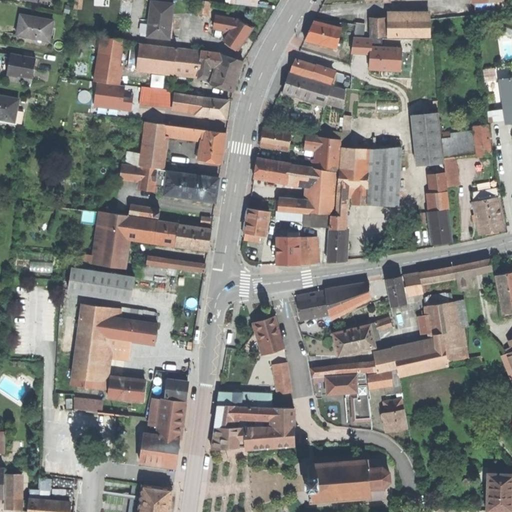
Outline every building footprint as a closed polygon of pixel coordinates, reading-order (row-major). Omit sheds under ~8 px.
[(198,14),(208,15),(210,2),(199,0),(198,14)] [(148,37),(169,39),(170,24),(172,4),(151,2),(149,21),(148,37)] [(52,22),(20,16),(19,24),(16,36),(49,42),(52,22)] [(214,28),(224,30),(225,18),(216,16),(214,28)] [(371,36),(386,36),(386,17),(371,17),(371,36)] [(238,20),(225,18),(224,30),(229,34),(238,20)] [(388,36),(407,36),(408,18),(388,18),(388,36)] [(414,18),(414,36),(430,36),(431,18),(414,18)] [(229,34),(224,41),(239,50),(247,39),(254,28),(239,19),(238,20),(229,34)] [(140,36),(148,37),(149,21),(142,20),(140,36)] [(337,47),(342,28),(314,21),(309,30),(305,39),(337,47)] [(354,36),(362,37),(364,23),(356,22),(354,36)] [(95,81),(103,82),(105,62),(108,38),(100,37),(95,81)] [(121,64),(122,52),(123,42),(124,42),(124,40),(108,38),(105,62),(121,64)] [(122,52),(130,53),(132,43),(124,42),(123,42),(122,52)] [(128,68),(200,77),(201,65),(202,51),(132,43),(130,53),(128,68)] [(202,51),(201,65),(216,67),(220,53),(202,51)] [(211,84),(234,92),(239,77),(244,61),(220,53),(216,67),(211,84)] [(35,59),(11,55),(9,64),(8,75),(32,78),(35,59)] [(290,71),(312,77),(316,65),(296,59),(293,64),(290,71)] [(118,84),(121,64),(105,62),(103,82),(118,84)] [(203,81),(211,84),(216,67),(201,65),(200,77),(199,78),(204,78),(203,81)] [(319,82),(289,73),(286,82),(283,92),(313,101),(319,82)] [(511,122),(511,78),(502,79),(507,123),(511,122)] [(345,90),(329,85),(325,100),(345,105),(345,90)] [(142,102),(165,104),(166,92),(167,89),(144,86),(142,102)] [(174,109),(183,110),(185,95),(166,92),(165,104),(174,105),(174,109)] [(18,99),(0,95),(0,118),(22,121),(23,112),(16,111),(18,99)] [(183,111),(195,113),(197,96),(185,95),(183,110),(183,111)] [(195,115),(227,119),(228,110),(229,100),(197,96),(195,113),(195,115)] [(493,119),(501,118),(500,108),(492,109),(493,119)] [(417,166),(445,163),(444,158),(438,112),(411,116),(417,166)] [(162,159),(166,135),(167,125),(146,121),(141,156),(162,159)] [(166,135),(204,141),(205,130),(167,125),(166,135)] [(474,126),(475,135),(477,154),(491,152),(488,125),(474,126)] [(262,137),(260,145),(289,149),(292,132),(263,128),(262,137)] [(201,160),(223,163),(225,149),(227,133),(205,130),(204,141),(201,160)] [(305,145),(318,147),(319,136),(307,133),(305,145)] [(443,139),(445,158),(456,156),(477,154),(475,135),(452,138),(443,139)] [(340,140),(319,136),(318,147),(315,166),(338,170),(340,140)] [(402,146),(371,149),(370,151),(370,159),(370,167),(368,191),(367,205),(399,206),(402,146)] [(340,158),(355,159),(370,159),(370,151),(341,150),(340,158)] [(161,168),(162,159),(141,156),(140,165),(161,168)] [(445,158),(444,158),(445,163),(447,186),(460,184),(456,156),(445,158)] [(291,163),(258,157),(256,167),(254,177),(288,183),(289,173),(291,163)] [(355,159),(354,166),(370,167),(370,159),(355,159)] [(311,167),(291,163),(289,173),(310,177),(311,167)] [(121,178),(139,180),(140,180),(141,173),(142,167),(123,165),(121,178)] [(347,190),(357,190),(368,191),(370,167),(354,166),(340,165),(338,189),(347,190)] [(337,172),(311,167),(310,177),(308,202),(308,212),(334,214),(337,172)] [(157,186),(165,187),(166,177),(165,177),(166,171),(166,170),(152,168),(152,169),(151,175),(141,173),(140,180),(139,180),(138,189),(156,192),(157,186)] [(219,178),(166,171),(165,177),(166,177),(165,187),(164,195),(216,202),(218,189),(219,178)] [(430,174),(433,194),(447,192),(445,172),(430,174)] [(473,193),(474,202),(498,197),(501,196),(499,188),(473,193)] [(345,215),(347,190),(338,189),(337,215),(345,215)] [(356,204),(367,205),(368,191),(357,190),(356,204)] [(433,194),(435,211),(448,209),(449,209),(447,192),(433,194)] [(493,232),(504,230),(498,197),(474,202),(480,234),(493,232)] [(279,210),(288,211),(289,200),(277,200),(277,201),(279,201),(279,210)] [(288,211),(308,212),(308,202),(289,200),(288,211)] [(130,215),(159,219),(161,209),(131,205),(130,215)] [(269,211),(248,208),(246,220),(244,232),(252,233),(260,234),(266,235),(269,211)] [(435,211),(428,212),(432,244),(443,243),(452,242),(448,209),(435,211)] [(93,256),(99,257),(101,248),(106,213),(99,212),(93,256)] [(284,220),(304,221),(304,213),(285,212),(284,218),(284,220)] [(125,252),(127,235),(130,216),(106,213),(101,248),(125,252)] [(329,215),(304,213),(304,221),(303,225),(329,227),(329,215)] [(344,228),(345,215),(337,215),(330,215),(330,227),(344,228)] [(156,239),(156,235),(158,220),(130,216),(127,235),(156,239)] [(156,235),(164,236),(165,236),(167,221),(158,220),(156,235)] [(164,238),(177,240),(179,225),(180,223),(167,221),(165,236),(164,236),(164,238)] [(179,225),(177,240),(176,245),(210,250),(211,241),(213,229),(179,225)] [(348,228),(344,228),(330,227),(328,261),(337,259),(346,260),(348,228)] [(277,255),(277,264),(286,264),(300,264),(300,237),(295,237),(291,237),(277,236),(277,245),(277,255)] [(315,236),(300,237),(300,264),(311,263),(319,262),(318,238),(315,236)] [(123,261),(125,252),(101,248),(99,257),(123,261)] [(122,268),(123,261),(99,257),(82,255),(81,263),(122,268)] [(166,267),(205,272),(206,264),(148,257),(148,265),(156,266),(166,267)] [(454,265),(456,275),(492,268),(490,258),(454,265)] [(438,278),(456,275),(454,265),(419,272),(421,282),(429,280),(438,278)] [(153,279),(154,273),(154,268),(136,266),(135,276),(153,279)] [(165,275),(166,267),(156,266),(155,268),(154,268),(154,273),(165,275)] [(73,268),(69,291),(130,300),(133,278),(73,268)] [(503,313),(511,311),(511,271),(506,273),(496,275),(503,313)] [(423,291),(421,282),(419,272),(404,275),(408,294),(423,291)] [(393,277),(386,279),(392,306),(406,303),(401,276),(393,277)] [(369,282),(361,283),(363,302),(370,299),(369,282)] [(325,289),(326,291),(330,313),(336,311),(348,307),(363,302),(361,283),(325,289)] [(299,308),(301,319),(330,313),(326,291),(296,296),(299,308)] [(425,299),(426,306),(451,302),(451,303),(453,303),(453,302),(452,293),(426,297),(425,299)] [(464,300),(453,302),(453,303),(451,303),(455,327),(464,326),(468,326),(464,300)] [(434,362),(460,358),(457,342),(455,327),(451,303),(451,302),(426,306),(425,306),(432,346),(434,362)] [(105,345),(106,335),(108,317),(110,307),(83,303),(78,341),(105,345)] [(349,312),(348,307),(336,311),(338,322),(349,312)] [(128,309),(127,319),(141,321),(142,312),(142,311),(128,309)] [(155,314),(142,312),(141,321),(156,323),(157,314),(155,314)] [(275,315),(255,321),(263,346),(282,340),(279,330),(275,315)] [(106,335),(121,337),(124,319),(108,317),(106,335)] [(389,318),(375,322),(378,332),(393,327),(389,318)] [(131,339),(156,342),(158,323),(156,323),(141,321),(127,319),(124,319),(121,337),(131,339)] [(375,322),(370,324),(373,337),(379,335),(378,332),(375,322)] [(335,345),(338,356),(376,347),(373,337),(370,324),(333,333),(335,345)] [(464,326),(455,327),(457,342),(465,341),(464,326)] [(130,348),(131,339),(121,337),(106,335),(105,345),(130,348)] [(510,352),(503,355),(511,375),(511,339),(509,340),(511,348),(511,353),(510,355),(510,352)] [(285,348),(282,340),(263,346),(265,354),(285,348)] [(99,388),(103,357),(105,345),(78,341),(72,385),(99,388)] [(465,341),(457,342),(460,358),(468,357),(465,341)] [(128,360),(130,348),(105,345),(103,357),(128,360)] [(377,372),(434,362),(432,346),(375,358),(375,361),(377,371),(377,372)] [(469,359),(470,366),(482,364),(481,357),(469,359)] [(357,364),(357,365),(358,372),(377,371),(375,361),(357,364)] [(398,369),(399,377),(449,369),(448,361),(398,369)] [(273,365),(275,373),(288,370),(287,363),(273,365)] [(357,365),(311,368),(313,376),(358,372),(357,365)] [(289,377),(288,370),(275,373),(276,380),(289,377)] [(326,375),(313,376),(314,383),(319,383),(319,381),(326,381),(327,388),(327,394),(346,393),(346,396),(351,396),(353,421),(371,420),(368,398),(368,395),(366,373),(356,373),(356,375),(326,377),(326,375)] [(367,376),(369,390),(393,387),(392,373),(367,376)] [(111,376),(108,397),(144,401),(146,380),(129,378),(111,376)] [(291,385),(289,377),(276,380),(277,387),(291,385)] [(166,397),(186,399),(187,391),(188,381),(169,379),(166,397)] [(220,393),(218,405),(234,406),(234,393),(220,393)] [(271,394),(242,393),(242,406),(248,406),(271,407),(271,394)] [(103,410),(103,397),(74,396),(73,409),(103,410)] [(150,425),(159,426),(162,400),(153,398),(150,425)] [(185,402),(162,400),(159,426),(157,436),(148,434),(145,462),(177,466),(181,434),(185,402)] [(384,405),(386,415),(404,412),(402,402),(384,405)] [(216,417),(215,427),(245,427),(245,421),(238,422),(239,414),(240,406),(234,406),(218,405),(216,417)] [(248,416),(248,406),(242,406),(240,406),(239,414),(248,416)] [(273,407),(271,407),(248,406),(248,416),(273,417),(273,407)] [(294,408),(273,407),(273,417),(273,426),(295,426),(294,408)] [(404,412),(386,415),(389,433),(407,429),(404,412)] [(273,426),(245,427),(246,446),(248,448),(259,447),(295,444),(295,426),(273,426)] [(212,450),(246,446),(245,427),(215,427),(213,438),(212,450)] [(140,461),(145,462),(148,434),(144,434),(140,461)] [(309,490),(310,502),(370,497),(370,501),(384,499),(383,487),(390,481),(389,472),(382,467),(381,467),(380,458),(307,465),(308,476),(305,477),(306,490),(309,490)] [(500,511),(511,511),(511,474),(505,474),(500,474),(488,473),(487,511),(500,511)] [(7,474),(6,491),(18,491),(18,474),(7,474)] [(170,511),(173,488),(143,484),(142,486),(138,511),(170,511)] [(131,511),(138,511),(142,486),(135,485),(131,511)] [(69,511),(70,502),(36,500),(36,489),(29,488),(28,499),(30,499),(29,511),(69,511)] [(6,509),(18,509),(18,491),(6,491),(6,509)]
